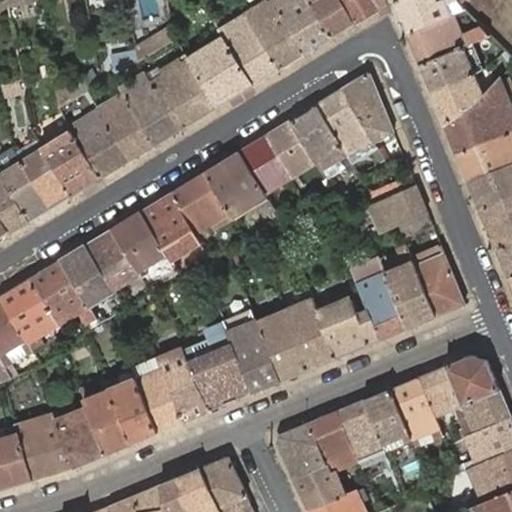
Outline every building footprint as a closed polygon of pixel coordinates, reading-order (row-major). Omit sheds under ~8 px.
[(272,0),(270,0),(246,15),(280,68),(306,53),(272,0)] [(272,0),(306,53),(331,37),(308,0),(272,0)] [(308,0),(331,37),(357,21),(343,0),(308,0)] [(343,0),(357,21),(389,2),(388,0),(343,0)] [(394,0),(408,32),(454,14),(450,4),(458,0),(388,0),(389,2),(391,0),(394,0)] [(466,8),(464,6),(459,0),(458,0),(450,4),(454,14),(466,8)] [(454,14),(408,32),(421,65),(466,47),(471,45),(467,34),(463,36),(462,32),(454,14)] [(225,28),(221,30),(221,31),(226,38),(254,84),(280,68),(246,15),(233,22),(225,28)] [(140,51),(142,59),(176,38),(173,26),(139,43),(140,51)] [(493,36),(484,27),(467,34),(471,45),(477,43),(493,36)] [(204,50),(190,59),(218,106),(254,84),(226,38),(212,46),(204,50)] [(466,47),(421,65),(433,92),(477,74),(486,69),(487,68),(477,43),(471,45),(466,47)] [(115,56),(113,75),(139,60),(142,59),(140,51),(115,56)] [(190,59),(186,54),(180,57),(181,58),(162,69),(165,73),(157,78),(153,72),(148,75),(181,129),(218,106),(190,59)] [(92,69),(65,85),(68,102),(88,90),(100,84),(92,69)] [(125,84),(120,87),(124,93),(156,144),(181,129),(148,75),(146,71),(125,84)] [(369,73),(343,88),(372,139),(374,144),(395,132),(371,74),(369,73)] [(477,74),(433,92),(446,125),(484,91),(477,74)] [(458,153),(511,130),(511,106),(500,77),(484,91),(446,125),(458,153)] [(16,81),(1,85),(3,96),(19,93),(16,81)] [(56,90),(60,107),(68,102),(65,85),(56,90)] [(343,88),(317,104),(347,154),(349,158),(350,159),(351,161),(368,151),(377,164),(384,160),(375,146),(374,144),(372,139),(343,88)] [(104,102),(98,106),(99,108),(102,113),(131,159),(156,144),(124,93),(105,104),(104,102)] [(317,104),(292,120),(317,163),(321,170),(325,177),(326,179),(345,169),(350,177),(358,172),(350,159),(349,158),(347,154),(317,104)] [(71,130),(101,178),(131,159),(102,113),(99,108),(91,113),(69,126),(71,130)] [(292,120),(266,135),(291,178),(317,163),(292,120)] [(51,143),(44,147),(44,148),(72,195),(101,178),(71,130),(66,134),(65,132),(50,141),(51,143)] [(511,162),(511,130),(458,153),(469,180),(511,162)] [(266,135),(241,151),(266,193),(291,178),(266,135)] [(44,147),(39,140),(17,153),(22,161),(44,148),(44,147)] [(22,161),(51,208),(72,195),(44,148),(22,161)] [(17,153),(15,150),(2,158),(9,170),(1,174),(4,178),(30,220),(51,208),(22,161),(17,153)] [(241,151),(206,172),(231,213),(233,217),(234,219),(252,208),(250,203),(256,200),(258,204),(264,214),(267,212),(270,210),(274,208),(266,193),(241,151)] [(2,158),(0,159),(0,171),(1,174),(9,170),(2,158)] [(481,209),(511,195),(511,162),(469,180),(481,209)] [(317,163),(291,178),(296,186),(321,170),(317,163)] [(206,172),(172,192),(196,234),(201,231),(205,229),(212,225),(213,227),(224,220),(223,218),(231,213),(206,172)] [(364,194),(369,205),(417,184),(416,180),(413,175),(413,174),(364,194)] [(0,221),(8,234),(30,220),(4,178),(0,179),(0,221)] [(417,184),(369,205),(381,232),(399,224),(429,212),(417,184)] [(172,192),(142,211),(171,260),(201,242),(196,234),(172,192)] [(497,248),(511,242),(511,195),(481,209),(497,248)] [(250,203),(252,208),(258,204),(256,200),(250,203)] [(142,211),(112,229),(139,274),(141,278),(147,274),(171,260),(142,211)] [(434,225),(429,212),(399,224),(404,237),(424,229),(429,227),(434,225)] [(224,220),(213,227),(214,228),(233,217),(231,213),(223,218),(224,220)] [(112,229),(87,244),(114,289),(121,285),(117,278),(128,271),(132,277),(139,274),(112,229)] [(509,276),(511,274),(511,242),(497,248),(509,276)] [(87,244),(61,260),(89,306),(115,290),(114,289),(87,244)] [(466,303),(442,245),(432,249),(427,251),(413,258),(415,262),(437,316),(466,303)] [(413,258),(408,247),(401,250),(405,261),(407,265),(397,270),(387,274),(409,327),(437,316),(415,262),(413,258)] [(381,259),(349,272),(366,312),(378,340),(409,327),(387,274),(381,259)] [(61,260),(31,278),(59,325),(65,322),(59,312),(69,306),(72,311),(76,308),(89,329),(100,323),(92,312),(89,306),(61,260)] [(117,278),(121,285),(123,284),(132,277),(128,271),(117,278)] [(141,278),(148,294),(154,290),(147,274),(141,278)] [(31,278),(1,296),(33,352),(43,346),(35,332),(40,330),(38,325),(48,319),(54,328),(59,325),(31,278)] [(1,296),(0,297),(0,356),(12,378),(18,375),(12,364),(33,352),(1,296)] [(313,297),(283,309),(309,369),(337,357),(319,314),(313,297)] [(348,301),(319,314),(337,357),(378,340),(366,312),(355,317),(348,301)] [(223,322),(228,332),(253,392),(282,380),(257,320),(251,308),(222,320),(223,322)] [(283,309),(257,320),(282,380),(309,369),(283,309)] [(193,346),(183,349),(187,358),(210,410),(253,392),(228,332),(223,322),(208,328),(205,334),(207,340),(211,349),(212,352),(203,356),(198,358),(193,346)] [(207,340),(193,346),(198,358),(203,356),(212,352),(211,349),(207,340)] [(183,349),(163,358),(164,362),(166,366),(177,362),(187,358),(183,349)] [(475,354),(448,365),(465,405),(502,389),(489,359),(475,354)] [(0,376),(3,382),(12,378),(0,356),(0,376)] [(163,358),(158,360),(160,364),(162,368),(184,421),(210,410),(187,358),(177,362),(166,366),(164,362),(163,358)] [(160,364),(158,360),(148,364),(151,372),(162,368),(160,364)] [(148,364),(132,371),(133,373),(136,379),(151,372),(148,364)] [(448,365),(420,377),(437,416),(452,410),(456,408),(465,405),(448,365)] [(151,372),(136,379),(137,381),(159,431),(184,421),(162,368),(151,372)] [(420,377),(392,388),(410,431),(413,437),(413,438),(416,444),(421,442),(418,435),(433,429),(436,436),(443,433),(441,426),(437,416),(420,377)] [(116,380),(108,383),(111,389),(134,442),(159,431),(137,381),(120,388),(116,380)] [(99,394),(85,399),(88,407),(94,420),(108,453),(134,442),(111,389),(108,383),(107,381),(101,383),(104,390),(103,391),(103,392),(99,394)] [(392,388),(366,399),(384,441),(403,434),(406,439),(413,437),(410,431),(392,388)] [(465,405),(456,408),(461,420),(467,435),(511,417),(511,415),(502,389),(465,405)] [(366,399),(339,410),(358,459),(372,453),(375,452),(387,448),(384,441),(366,399)] [(71,414),(57,420),(63,434),(76,466),(108,453),(94,420),(88,407),(84,409),(90,422),(77,428),(71,414)] [(90,422),(84,409),(77,411),(72,414),(71,414),(77,428),(90,422)] [(331,461),(294,477),(310,509),(341,495),(337,488),(331,475),(329,471),(335,469),(358,459),(339,410),(311,422),(331,461)] [(54,412),(15,424),(33,479),(76,466),(63,434),(57,420),(54,412)] [(511,417),(467,435),(469,438),(475,452),(477,458),(468,462),(471,468),(511,450),(511,417)] [(278,443),(294,477),(331,461),(311,422),(281,434),(278,443)] [(0,489),(33,479),(15,424),(6,427),(8,436),(0,438),(0,489)] [(511,450),(471,468),(470,468),(485,502),(511,490),(511,450)] [(223,511),(257,511),(231,457),(230,456),(229,456),(202,467),(223,511)] [(223,511),(202,467),(182,476),(193,502),(191,504),(194,511),(223,511)] [(167,511),(194,511),(191,504),(193,502),(182,476),(163,484),(167,511)] [(167,511),(163,484),(136,495),(139,511),(167,511)] [(341,495),(310,509),(311,511),(367,511),(362,501),(369,498),(363,486),(357,489),(356,488),(351,491),(341,495)] [(511,511),(511,490),(485,502),(461,511),(511,511)] [(111,511),(139,511),(136,495),(111,505),(111,511)]
